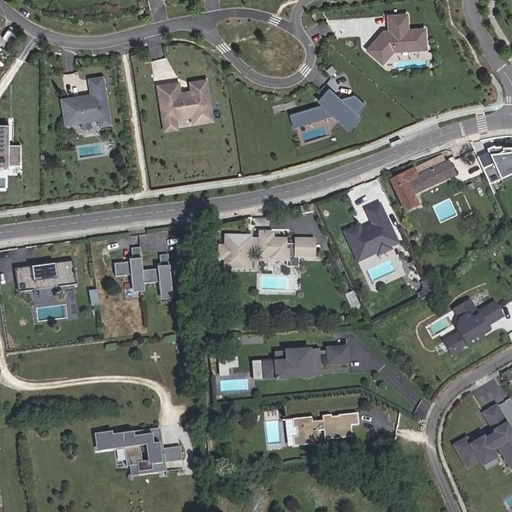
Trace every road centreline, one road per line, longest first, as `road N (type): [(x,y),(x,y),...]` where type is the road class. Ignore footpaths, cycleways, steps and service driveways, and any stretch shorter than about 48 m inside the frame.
road 1 (unclassified): [(0,234),(245,200),(453,131),(511,121)]
road 2 (residential): [(0,4),(36,33),(66,41),(96,43),(200,19)]
road 3 (residential): [(511,353),(445,396),(431,421),(431,455),(455,511)]
road 4 (residential): [(200,19),(251,76),(271,82),(298,77),(309,64),(309,46),(294,30)]
